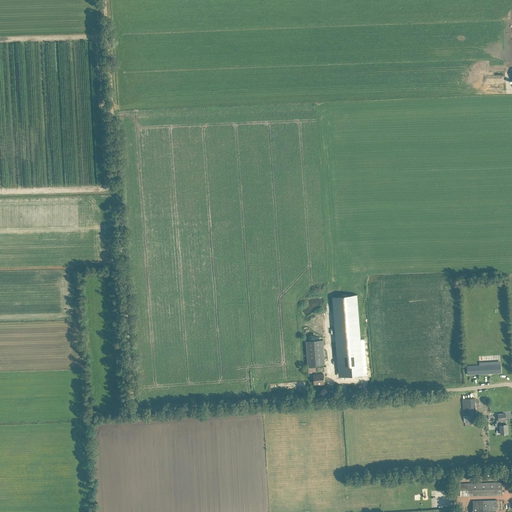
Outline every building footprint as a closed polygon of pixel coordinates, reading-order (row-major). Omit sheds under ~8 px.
[(363,310),(338,312),(343,377),(368,375),(363,310)] [(330,331),(331,329),(331,328),(330,326),(329,325),(328,323),(327,322),(326,322),(324,321),(323,321),(321,321),(319,321),(317,322),(316,323),(315,324),(314,326),(313,328),(313,329),(313,331),(314,332),(314,334),(315,335),(317,336),(318,337),(320,338),(321,338),(323,338),(325,338),(326,337),(328,336),(329,334),(330,333),(330,331)] [(325,365),(323,340),(306,341),(308,366),(325,365)] [(467,366),(467,369),(468,374),(501,372),(501,364),(467,366)] [(314,374),(314,379),(314,384),(321,384),(321,383),(324,382),(324,374),(314,374)] [(495,423),(495,427),(500,426),(501,434),(508,433),(507,424),(506,424),(506,414),(498,414),(499,420),(497,420),(497,423),(495,423)] [(502,482),(497,482),(459,484),(460,496),(502,494),(502,482)] [(498,500),(493,500),(473,501),(473,511),(493,511),(494,510),(498,510),(498,500)]
